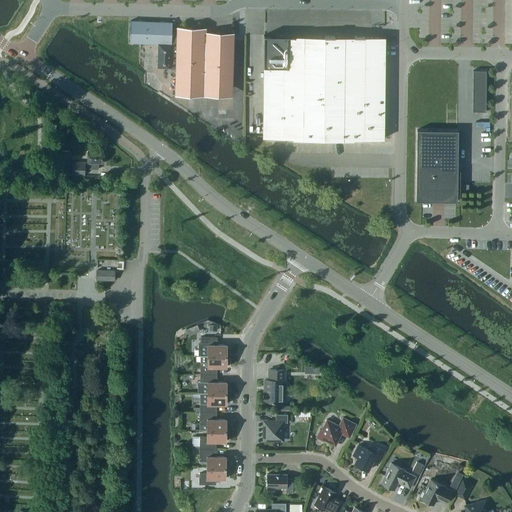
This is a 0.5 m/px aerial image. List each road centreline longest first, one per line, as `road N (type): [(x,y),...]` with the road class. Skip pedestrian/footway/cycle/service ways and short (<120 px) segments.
road 1 (unclassified): [(409,232),(497,234),(502,54)]
road 2 (residential): [(245,459),(247,347),(300,257)]
road 3 (unclassified): [(214,11),(248,2),(402,5)]
road 4 (unclassified): [(402,53),(398,206),(409,232)]
road 5 (tertiary): [(300,257),(214,199),(159,149)]
road 6 (residential): [(137,318),(146,174),(159,149)]
road 7 (tertiary): [(511,396),(369,301)]
road 8 (tertiary): [(159,149),(21,56)]
road 9 (residential): [(392,511),(322,461),(245,459)]
road 10 (unclassified): [(214,11),(53,5)]
